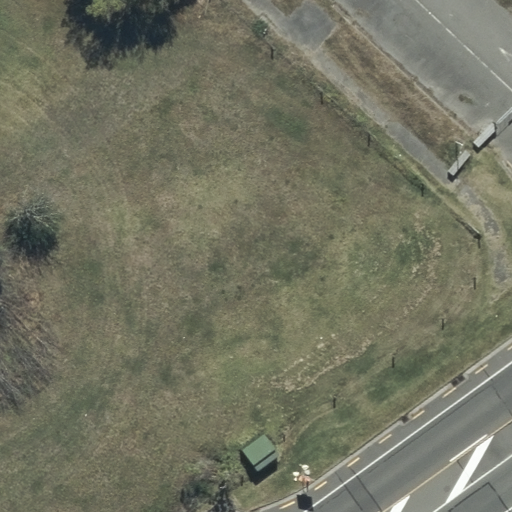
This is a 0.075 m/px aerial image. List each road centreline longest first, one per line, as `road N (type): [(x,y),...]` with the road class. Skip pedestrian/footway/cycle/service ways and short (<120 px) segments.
road 1 (secondary): [(511,431),(403,511)]
road 2 (track): [(511,88),(414,0)]
